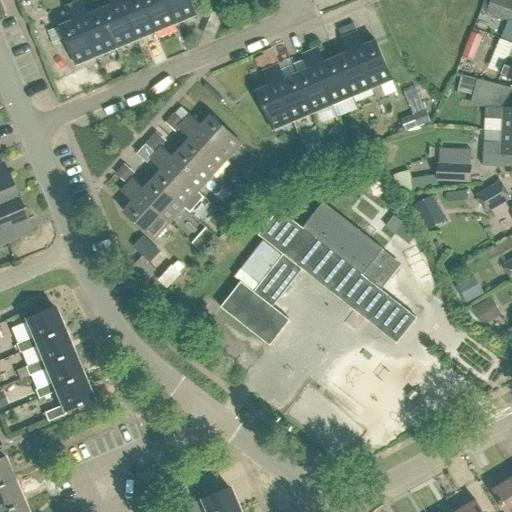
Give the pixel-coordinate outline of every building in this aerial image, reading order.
[(116,49),(136,41),(118,0),(109,0),(112,6),(100,11),(116,49)] [(118,0),(136,41),(156,33),(142,0),(118,0)] [(142,0),(156,33),(176,24),(165,0),(142,0)] [(165,0),(176,24),(196,16),(188,0),(165,0)] [(511,0),(486,0),(483,9),(508,20),(500,38),(511,42),(511,0)] [(74,5),(96,57),(116,49),(100,11),(88,16),(82,2),(74,5)] [(96,57),(74,5),(67,9),(72,23),(60,28),(76,66),(96,57)] [(63,37),(60,28),(48,33),(52,42),(63,37)] [(358,33),(350,36),(372,88),(392,79),(376,41),(363,47),(358,33)] [(352,96),(372,88),(350,36),(342,39),(348,53),(336,59),(352,96)] [(310,53),(332,105),(352,96),(336,59),(324,64),(318,49),(310,53)] [(296,75),(312,113),(332,105),(310,53),(303,56),(309,70),(296,75)] [(511,55),(510,55),(501,74),(511,78),(511,55)] [(270,70),(292,122),(312,113),(296,75),(284,81),(278,66),(270,70)] [(292,122),(270,70),(263,73),(269,87),(256,92),(272,130),(292,122)] [(71,100),(96,88),(89,74),(64,86),(71,100)] [(494,131),(503,131),(511,131),(511,107),(506,107),(511,89),(477,81),(471,106),(486,106),(486,119),(495,119),(494,131)] [(189,116),(180,108),(166,123),(175,132),(189,116)] [(190,117),(184,123),(227,161),(241,144),(211,117),(202,127),(190,117)] [(418,129),(414,119),(409,120),(410,123),(406,125),(409,132),(418,129)] [(212,177),(227,161),(184,123),(179,129),(190,140),(182,149),(212,177)] [(167,141),(157,131),(146,143),(156,152),(167,141)] [(511,131),(503,131),(503,143),(485,142),(483,166),(511,167),(511,155),(511,131)] [(154,154),(144,144),(135,154),(145,164),(154,154)] [(156,155),(198,193),(212,177),(182,149),(173,159),(162,148),(156,155)] [(153,181),(184,209),(198,193),(156,155),(150,161),(162,171),(153,181)] [(0,205),(16,199),(1,163),(0,163),(0,205)] [(136,173),(126,164),(117,175),(126,183),(136,173)] [(472,166),(438,164),(437,181),(471,182),(472,166)] [(170,224),(184,209),(153,181),(145,191),(133,180),(127,186),(170,224)] [(511,199),(501,183),(477,197),(487,213),(511,199)] [(170,224),(127,186),(122,192),(134,203),(124,214),(155,241),(170,224)] [(0,244),(30,232),(16,199),(0,205),(0,244)] [(399,267),(322,207),(304,229),(278,210),(258,235),(283,254),(254,292),(241,282),(221,308),(270,346),(290,321),(272,307),(302,269),(397,345),(417,319),(381,290),(399,267)] [(430,240),(443,230),(428,212),(416,222),(430,240)] [(159,252),(150,243),(139,254),(142,257),(133,266),(147,280),(156,270),(148,263),(159,252)] [(181,274),(172,266),(158,281),(167,289),(181,274)] [(502,314),(492,297),(472,309),(482,327),(502,314)] [(34,343),(64,331),(54,308),(24,320),(32,339),(16,345),(19,353),(35,347),(34,343)] [(73,354),(64,331),(34,343),(35,347),(41,361),(25,368),(29,376),(45,369),(44,366),(73,354)] [(44,366),(45,369),(51,384),(35,391),(38,399),(55,392),(53,389),(83,377),(73,354),(44,366)] [(92,400),(83,377),(53,389),(55,392),(61,407),(44,414),(48,422),(65,415),(64,412),(92,400)] [(0,406),(10,403),(5,391),(0,392),(0,406)] [(0,486),(14,481),(4,458),(0,459),(0,486)] [(511,511),(511,477),(492,490),(505,511),(511,511)] [(0,511),(4,511),(24,504),(14,481),(0,486),(0,511)] [(238,511),(228,488),(199,501),(203,511),(238,511)] [(482,511),(475,500),(456,511),(482,511)]
